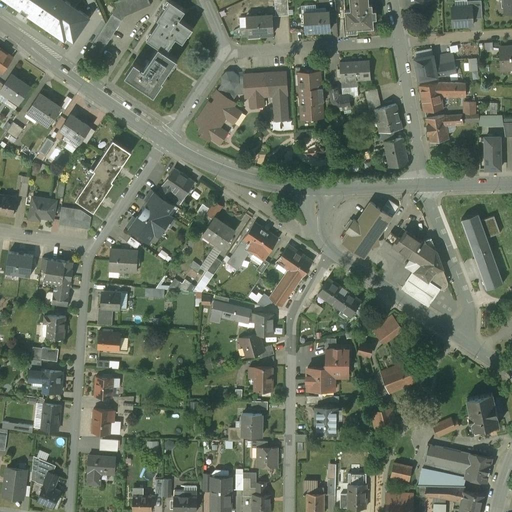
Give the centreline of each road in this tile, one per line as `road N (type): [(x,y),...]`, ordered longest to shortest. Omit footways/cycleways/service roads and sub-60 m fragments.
road 1 (residential): [(332,253),(302,295),(294,323),(290,511)]
road 2 (residential): [(93,246),(71,511)]
road 3 (secondary): [(0,26),(165,141)]
road 4 (residential): [(227,50),(400,40)]
road 5 (secondary): [(165,141),(243,178),(318,189)]
road 6 (residential): [(457,336),(468,303),(424,186)]
road 7 (residential): [(332,253),(457,336)]
road 8 (residential): [(424,186),(400,40)]
road 9 (residential): [(165,141),(93,246)]
